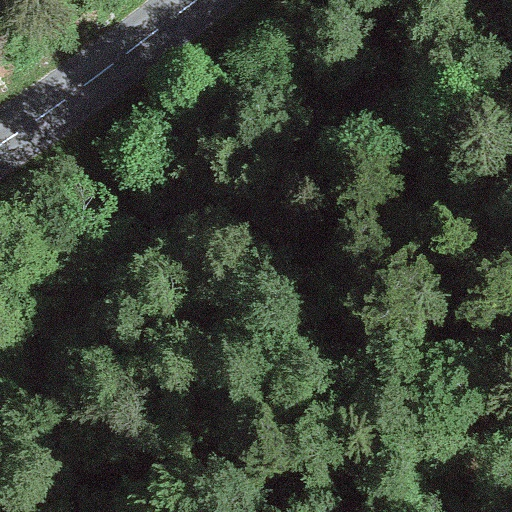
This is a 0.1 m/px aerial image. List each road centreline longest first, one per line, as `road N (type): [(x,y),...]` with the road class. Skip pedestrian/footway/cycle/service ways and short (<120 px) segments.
road 1 (track): [(511,4),(206,235),(0,359)]
road 2 (secondary): [(0,142),(98,77),(192,0)]
